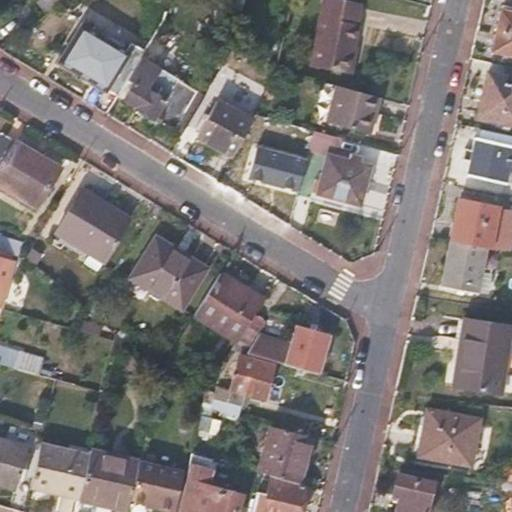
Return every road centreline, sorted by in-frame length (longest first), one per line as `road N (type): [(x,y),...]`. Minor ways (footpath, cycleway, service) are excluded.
road 1 (residential): [(0,81),(385,310)]
road 2 (residential): [(385,310),(456,0)]
road 3 (residential): [(343,511),(385,310)]
